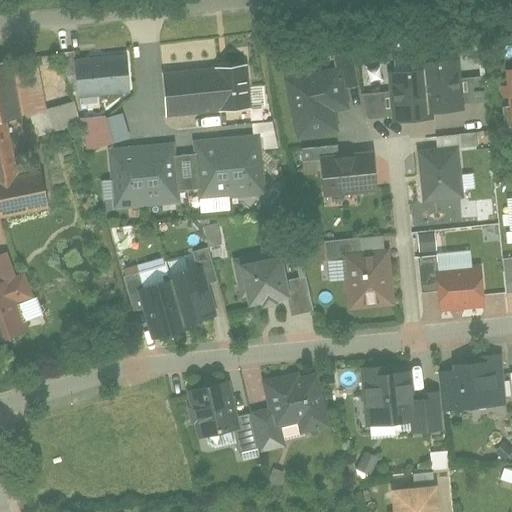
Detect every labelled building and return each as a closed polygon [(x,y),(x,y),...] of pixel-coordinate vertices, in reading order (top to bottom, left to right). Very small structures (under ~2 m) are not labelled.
[(138,96),(134,50),(80,54),(83,100),(138,96)] [(22,180),(11,125),(51,117),(39,58),(0,66),(0,214),(2,222),(52,212),(45,176),(22,180)] [(422,72),(427,118),(463,115),(459,63),(422,66),(422,72)] [(247,68),(164,75),(168,123),(194,118),(251,113),(247,68)] [(322,75),(281,83),(294,142),(335,133),(331,114),(345,111),(336,71),(322,75)] [(386,75),(390,125),(427,122),(427,118),(422,72),(386,75)] [(82,122),(90,151),(133,139),(126,110),(82,122)] [(260,133),(193,140),(199,200),(265,194),(260,133)] [(174,142),(107,148),(113,209),(180,202),(174,142)] [(415,150),(420,207),(469,203),(464,145),(415,150)] [(376,196),(373,158),(315,163),(319,201),(376,196)] [(341,254),(346,312),(396,308),(391,250),(341,254)] [(0,255),(0,343),(27,333),(18,308),(33,303),(22,276),(16,278),(6,253),(0,255)] [(247,311),(287,302),(277,257),(237,266),(247,311)] [(180,327),(213,319),(200,267),(167,276),(169,284),(180,327)] [(434,271),(438,313),(486,309),(482,267),(434,271)] [(149,342),(181,334),(180,327),(169,284),(137,292),(149,342)] [(437,373),(440,414),(506,408),(502,362),(480,364),(480,366),(458,368),(459,371),(437,373)] [(408,368),(386,370),(386,365),(361,367),(366,430),(391,428),(413,426),(408,368)] [(263,383),(273,430),(296,425),(299,436),(331,429),(318,373),(281,381),(281,380),(263,383)] [(194,439),(238,429),(233,407),(227,377),(183,386),(194,439)] [(433,453),(434,470),(450,469),(448,452),(433,453)] [(388,494),(389,511),(442,511),(441,490),(388,494)]
